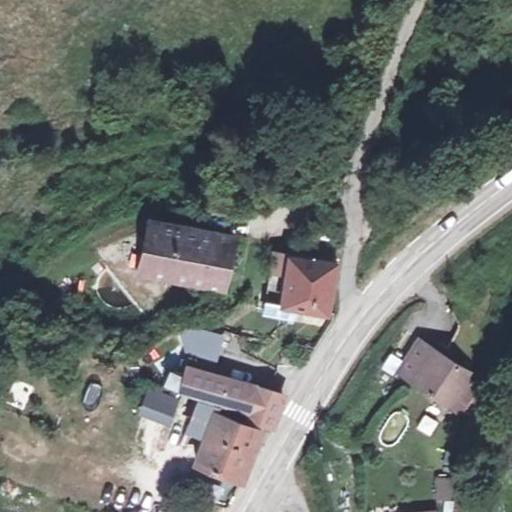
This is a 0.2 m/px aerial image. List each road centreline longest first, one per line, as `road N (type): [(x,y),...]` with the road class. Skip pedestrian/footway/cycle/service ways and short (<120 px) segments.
road 1 (unclassified): [(420,0),(349,206),(353,333)]
road 2 (secondary): [(353,333),(511,182)]
road 3 (secondary): [(243,511),(353,333)]
